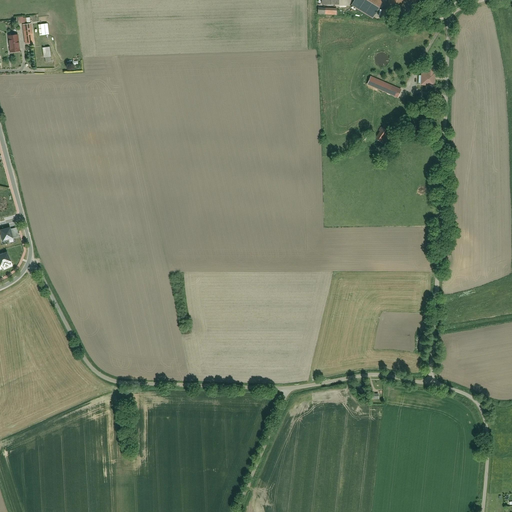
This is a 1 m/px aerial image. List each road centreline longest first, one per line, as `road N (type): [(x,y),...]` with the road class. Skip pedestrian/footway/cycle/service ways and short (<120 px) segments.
road 1 (residential): [(458,1),(449,19),(430,383)]
road 2 (residential): [(288,390),(106,377),(80,352),(30,258)]
road 3 (residential): [(482,511),(481,414),(463,392),(430,383)]
road 4 (residential): [(430,383),(378,375),(288,390)]
road 5 (residential): [(288,390),(237,511)]
